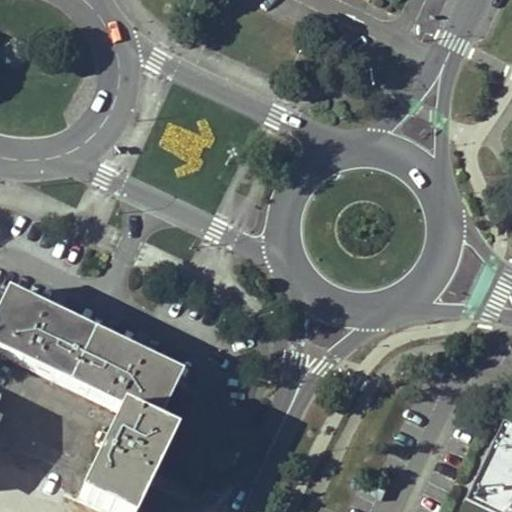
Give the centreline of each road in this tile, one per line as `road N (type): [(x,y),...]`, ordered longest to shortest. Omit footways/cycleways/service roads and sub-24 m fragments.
road 1 (tertiary): [(348,154),(109,34)]
road 2 (tertiary): [(61,155),(293,266)]
road 3 (secondary): [(61,155),(97,131),(117,95),(120,71),(109,34)]
road 4 (unclassified): [(435,189),(453,43)]
road 5 (tertiary): [(348,154),(310,171),(289,204),(293,266)]
road 6 (tertiary): [(286,414),(379,308)]
road 7 (tertiary): [(302,277),(286,414)]
road 8 (unclassified): [(453,43),(371,149)]
